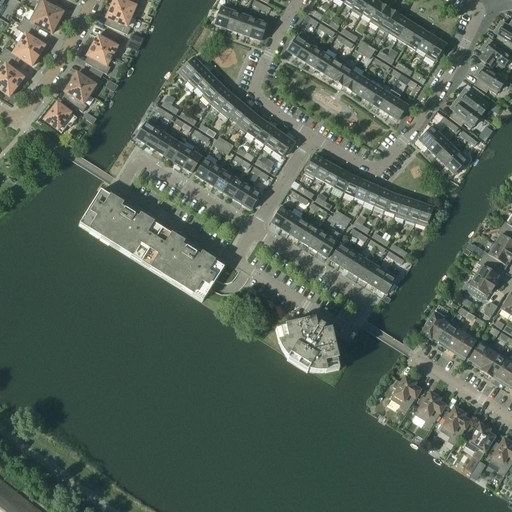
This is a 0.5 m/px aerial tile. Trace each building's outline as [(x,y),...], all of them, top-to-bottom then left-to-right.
[(49,0),(34,0),(39,2),(33,12),(58,25),(61,18),(60,17),(62,14),(47,6),(49,0)] [(134,19),(141,2),(136,0),(114,0),(113,3),(112,3),(109,8),(134,19)] [(358,0),(345,0),(343,4),(352,10),(350,12),(351,12),(358,0)] [(370,0),(358,0),(351,12),(360,18),(370,0)] [(380,5),(371,0),(370,0),(360,18),(362,16),(370,21),(369,23),(380,5)] [(262,6),(255,2),(253,7),(260,10),(262,6)] [(390,11),(380,5),(369,23),(378,29),(390,11)] [(233,10),(221,6),(219,13),(217,13),(214,20),(216,21),(214,26),(226,30),(233,10)] [(260,10),(267,14),(269,9),(262,6),(260,10)] [(134,19),(109,8),(107,14),(108,15),(106,19),(108,20),(105,27),(127,36),(130,29),(126,27),(130,18),(134,19)] [(243,17),(232,13),(233,10),(226,30),(237,34),(243,17)] [(311,10),(309,15),(313,18),(319,21),(322,17),(316,13),(311,10)] [(399,17),(390,11),(378,29),(387,35),(399,17)] [(58,25),(33,12),(28,22),(23,19),(20,25),(33,33),(36,27),(51,35),(53,31),(54,32),(58,25)] [(255,18),(254,20),(243,17),(237,34),(248,38),(255,18)] [(408,22),(399,17),(387,35),(396,41),(408,22)] [(248,38),(260,43),(262,38),(263,38),(266,30),(264,30),(267,23),(255,18),(248,38)] [(331,23),(325,19),(322,23),(329,27),(331,23)] [(309,24),(315,28),(318,24),(312,20),(309,24)] [(417,28),(408,22),(396,41),(406,46),(417,28)] [(329,27),(335,31),(337,26),(331,23),(329,27)] [(509,29),(501,24),(496,32),(499,34),(493,43),(511,54),(511,31),(508,29),(509,29)] [(33,33),(20,25),(16,30),(24,36),(18,45),(39,58),(43,51),(42,51),(44,47),(29,38),(33,33)] [(327,30),(321,26),(318,30),(324,34),(327,30)] [(426,34),(417,28),(406,46),(415,52),(416,50),(426,34)] [(324,34),(330,38),(333,33),(327,30),(324,34)] [(350,34),(344,30),(341,35),(347,38),(350,34)] [(123,43),(102,32),(99,38),(97,37),(95,42),(94,41),(91,47),(111,58),(116,48),(120,50),(123,43)] [(347,38),(353,42),(356,38),(350,34),(347,38)] [(435,40),(426,34),(416,50),(425,56),(424,58),(435,40)] [(296,59),(307,42),(297,36),(293,42),(292,41),(288,48),(289,49),(287,53),(296,59)] [(135,37),(133,43),(139,45),(141,40),(135,37)] [(345,41),(339,37),(336,42),(342,45),(345,41)] [(424,58),(433,64),(438,57),(439,58),(443,51),(442,50),(445,46),(435,40),(424,58)] [(342,45),(349,49),(351,45),(345,41),(342,45)] [(316,47),(307,42),(296,59),(305,64),(316,47)] [(510,59),(488,42),(483,49),(486,51),(479,60),(491,69),(493,66),(500,72),(510,59)] [(367,47),(361,43),(358,47),(364,51),(367,47)] [(39,58),(18,45),(13,54),(4,49),(1,55),(13,64),(17,58),(31,67),(33,64),(35,64),(39,58)] [(90,71),(101,77),(103,74),(106,76),(110,69),(106,67),(111,58),(91,47),(88,52),(89,53),(87,57),(88,58),(85,64),(91,68),(90,71)] [(325,53),(316,47),(305,64),(314,70),(325,53)] [(364,51),(358,47),(355,52),(362,56),(364,51)] [(370,55),(373,51),(367,47),(364,51),(370,55)] [(370,55),(364,51),(362,56),(368,60),(370,55)] [(333,61),(324,55),(325,53),(314,70),(324,76),(333,61)] [(386,57),(380,53),(377,58),(383,61),(386,57)] [(13,64),(1,55),(0,55),(0,62),(5,66),(0,72),(0,76),(17,89),(21,83),(20,82),(23,79),(9,69),(13,64)] [(333,61),(324,76),(333,82),(343,64),(345,63),(335,57),(333,61)] [(383,61),(390,65),(392,61),(386,57),(383,61)] [(201,67),(193,59),(189,63),(188,62),(183,68),(184,69),(178,74),(186,82),(201,67)] [(382,64),(376,60),(373,65),(379,68),(382,64)] [(353,70),(343,64),(333,82),(342,87),(353,70)] [(379,68),(385,72),(388,68),(382,64),(379,68)] [(405,68),(398,65),(396,69),(402,73),(405,68)] [(209,75),(201,67),(186,82),(194,90),(209,75)] [(504,82),(481,67),(476,75),(479,77),(473,86),(486,94),(488,91),(495,96),(504,82)] [(402,73),(408,77),(411,72),(405,68),(402,73)] [(90,71),(88,74),(82,70),(78,76),(76,74),(74,79),(73,78),(69,83),(89,96),(94,87),(98,89),(102,83),(99,81),(101,77),(90,71)] [(360,78),(352,73),(353,70),(342,87),(351,93),(360,78)] [(400,75),(394,72),(391,76),(397,80),(400,75)] [(414,74),(411,79),(417,82),(420,78),(414,74)] [(216,83),(209,75),(194,90),(196,88),(203,96),(201,97),(201,98),(216,83)] [(397,80),(404,84),(406,79),(400,75),(397,80)] [(17,89),(0,76),(0,91),(9,98),(11,95),(12,96),(17,89)] [(370,84),(360,78),(351,93),(360,99),(370,84)] [(369,105),(379,89),(380,87),(371,81),(370,84),(360,99),(369,105)] [(409,81),(407,86),(413,89),(415,85),(409,81)] [(89,96),(69,83),(66,88),(67,89),(64,93),(66,94),(62,100),(82,113),(86,107),(83,105),(89,96)] [(224,90),(216,83),(201,98),(209,106),(224,90)] [(480,117),(489,105),(482,99),(484,96),(472,87),(466,96),(463,94),(458,101),(480,117)] [(388,95),(379,89),(369,105),(378,110),(388,95)] [(232,97),(224,90),(209,106),(218,113),(232,97)] [(390,91),(388,95),(378,110),(388,116),(399,97),(390,91)] [(241,104),(232,97),(218,113),(227,120),(241,104)] [(397,101),(400,97),(399,97),(388,116),(397,122),(400,118),(401,119),(405,112),(404,111),(407,107),(397,101)] [(480,117),(458,101),(453,108),(455,110),(449,119),(460,127),(463,125),(470,130),(480,117)] [(171,107),(165,103),(162,107),(168,111),(171,107)] [(61,134),(67,126),(70,128),(76,119),(57,104),(49,113),(48,112),(43,119),(45,120),(44,121),(61,134)] [(249,111),(241,104),(227,120),(227,121),(229,119),(236,125),(235,127),(249,111)] [(168,111),(174,115),(177,111),(171,107),(168,111)] [(165,113),(159,109),(156,114),(162,117),(165,113)] [(257,118),(249,111),(235,127),(244,135),(245,133),(257,118)] [(96,118),(88,112),(83,119),(92,125),(96,118)] [(171,117),(165,113),(162,117),(169,121),(171,117)] [(180,119),(186,122),(189,118),(182,114),(180,119)] [(186,122),(192,126),(195,122),(189,118),(186,122)] [(266,124),(257,118),(245,133),(255,140),(266,124)] [(450,124),(444,119),(441,123),(447,128),(450,124)] [(183,124),(177,121),(175,125),(181,129),(183,124)] [(155,130),(145,124),(142,128),(141,127),(137,134),(138,135),(135,140),(145,146),(155,130)] [(190,128),(183,124),(181,129),(187,133),(190,128)] [(275,131),(266,124),(255,140),(264,146),(275,131)] [(447,128),(453,132),(457,128),(450,124),(447,128)] [(155,130),(145,146),(154,151),(164,135),(166,132),(157,126),(155,130)] [(208,130),(202,126),(199,131),(205,135),(208,130)] [(442,135),(433,126),(427,132),(426,131),(421,137),(422,138),(418,142),(427,150),(442,135)] [(205,135),(211,138),(214,134),(208,130),(205,135)] [(283,137),(275,131),(264,146),(272,152),(283,137)] [(202,136),(196,132),(193,137),(199,140),(202,136)] [(469,138),(463,133),(460,137),(466,142),(469,138)] [(173,141),(164,135),(154,151),(163,157),(173,141)] [(450,143),(448,145),(440,137),(442,135),(427,150),(435,159),(450,143)] [(208,140),(202,136),(199,140),(205,144),(208,140)] [(272,152),(281,159),(285,154),(286,155),(291,149),(289,148),(292,143),(283,137),(272,152)] [(473,147),(476,143),(469,138),(466,142),(473,147)] [(225,143),(219,139),(216,143),(223,147),(225,143)] [(182,147),(173,141),(163,157),(172,163),(182,147)] [(78,145),(73,142),(69,147),(74,150),(78,145)] [(223,147),(216,143),(214,148),(220,152),(223,147)] [(229,151),(232,146),(225,143),(223,147),(229,151)] [(459,152),(450,143),(435,159),(444,167),(459,152)] [(191,153),(182,147),(172,163),(181,169),(191,153)] [(229,151),(223,147),(220,152),(226,156),(229,151)] [(246,154),(240,150),(237,154),(243,158),(246,154)] [(46,156),(41,152),(38,157),(43,161),(46,156)] [(444,167),(453,176),(457,172),(458,173),(463,167),(462,166),(468,160),(459,152),(444,167)] [(201,158),(191,153),(181,169),(191,174),(201,158)] [(243,158),(249,162),(252,158),(246,154),(243,158)] [(323,162),(313,156),(310,161),(309,160),(305,167),(307,168),(303,175),(313,180),(323,162)] [(242,161),(236,158),(234,162),(240,166),(242,161)] [(214,166),(204,161),(194,177),(204,183),(214,166)] [(249,165),(242,161),(240,166),(246,170),(249,165)] [(264,165),(258,161),(255,166),(261,170),(264,165)] [(332,167),(323,162),(313,180),(313,181),(314,178),(323,184),(332,167)] [(261,170),(267,173),(270,169),(264,165),(261,170)] [(223,172),(214,166),(204,183),(213,188),(223,172)] [(342,172),(332,167),(323,184),(333,189),(342,172)] [(261,173),(255,169),(252,173),(258,177),(261,173)] [(232,178),(223,172),(213,188),(222,194),(232,178)] [(351,177),(342,172),(333,189),(343,194),(351,177)] [(267,177),(261,173),(258,177),(264,181),(267,177)] [(361,182),(351,177),(343,194),(353,199),(361,182)] [(241,184),(232,178),(222,194),(231,200),(241,184)] [(371,186),(361,182),(353,199),(363,203),(371,186)] [(250,189),(241,184),(231,200),(240,205),(250,189)] [(381,190),(371,186),(363,203),(373,208),(381,190)] [(306,191),(300,188),(297,192),(303,196),(306,191)] [(250,211),(253,207),(254,208),(258,201),(257,200),(260,195),(250,189),(240,205),(250,211)] [(391,195),(381,190),(373,208),(384,212),(391,195)] [(223,268),(100,191),(78,226),(201,304),(209,291),(212,286),(223,268)] [(303,196),(309,200),(312,195),(306,191),(303,196)] [(300,198),(294,194),(291,198),(298,202),(300,198)] [(401,198),(391,195),(384,212),(395,216),(394,218),(401,198)] [(298,202),(304,206),(307,202),(300,198),(298,202)] [(411,202),(401,198),(394,218),(404,222),(411,202)] [(324,203),(318,199),(315,203),(321,207),(324,203)] [(422,205),(411,202),(404,222),(415,225),(422,205)] [(321,207),(328,211),(330,207),(324,203),(321,207)] [(292,211),(283,205),(280,208),(278,213),(276,212),(272,219),(273,220),(270,224),(280,230),(292,211)] [(319,209),(313,205),(310,210),(316,214),(319,209)] [(415,225),(425,229),(428,222),(429,222),(432,214),(430,214),(432,209),(422,205),(415,225)] [(316,214),(322,217),(325,213),(319,209),(316,214)] [(290,214),(292,211),(280,230),(289,236),(299,220),(290,214)] [(343,216),(337,213),(334,217),(340,221),(343,216)] [(346,225),(349,220),(343,216),(340,221),(346,225)] [(511,216),(507,225),(504,223),(500,229),(511,236),(511,216)] [(340,221),(334,217),(331,222),(337,225),(340,221)] [(308,226),(299,220),(289,236),(298,242),(308,226)] [(346,225),(340,221),(337,225),(344,229),(346,225)] [(308,226),(298,242),(307,247),(317,231),(319,229),(320,227),(311,222),(308,226)] [(353,227),(359,231),(362,226),(356,223),(353,227)] [(359,231),(365,235),(368,230),(362,226),(359,231)] [(328,235),(319,229),(307,247),(317,253),(328,235)] [(511,236),(500,229),(496,235),(500,237),(494,246),(511,257),(511,236)] [(359,235),(353,231),(350,235),(357,239),(359,235)] [(224,237),(229,240),(232,235),(227,232),(224,237)] [(326,259),(337,241),(328,235),(317,253),(326,259)] [(357,239),(363,243),(365,238),(359,235),(357,239)] [(381,239),(375,235),(372,239),(378,243),(381,239)] [(378,243),(385,247),(387,242),(381,239),(378,243)] [(378,246),(372,242),(369,247),(375,250),(378,246)] [(349,251),(339,245),(329,261),(339,267),(349,251)] [(375,250),(381,254),(384,250),(378,246),(375,250)] [(399,250),(393,246),(390,250),(396,254),(399,250)] [(511,258),(511,257),(494,246),(488,255),(485,253),(481,259),(501,272),(507,263),(509,264),(511,258)] [(396,254),(402,258),(405,254),(399,250),(396,254)] [(358,257),(349,251),(339,267),(348,273),(358,257)] [(396,257),(390,254),(387,258),(393,262),(396,257)] [(367,263),(358,257),(348,273),(357,279),(367,263)] [(393,262),(399,266),(402,261),(396,257),(393,262)] [(481,259),(477,265),(480,267),(475,277),(493,288),(497,282),(495,281),(501,272),(481,259)] [(376,268),(367,263),(357,279),(366,284),(376,268)] [(387,272),(386,272),(385,274),(376,268),(366,284),(376,290),(387,272)] [(396,278),(387,272),(376,290),(385,296),(388,291),(389,292),(393,285),(392,285),(396,278)] [(493,288),(475,277),(469,286),(465,284),(462,290),(482,303),(488,293),(489,294),(493,288)] [(511,311),(511,296),(510,295),(500,310),(509,316),(511,311)] [(490,304),(483,315),(490,319),(497,308),(490,304)] [(467,313),(461,309),(458,314),(464,318),(467,313)] [(448,321),(434,312),(429,321),(428,320),(423,328),(424,328),(420,335),(430,341),(431,339),(436,341),(448,321)] [(470,322),(473,317),(467,313),(464,318),(470,322)] [(479,327),(482,323),(476,319),(473,324),(479,327)] [(458,327),(448,321),(436,341),(440,344),(439,345),(445,349),(458,327)] [(494,327),(500,330),(503,326),(497,322),(494,327)] [(337,371),(337,372),(338,371),(329,333),(313,323),(289,328),(274,332),(275,333),(276,333),(277,340),(280,347),(283,354),(288,360),(294,365),(300,369),(307,372),(314,374),(322,374),(329,373),(337,371)] [(467,333),(465,336),(457,331),(459,328),(458,327),(445,349),(451,353),(452,351),(455,353),(467,333)] [(490,334),(496,338),(499,333),(493,329),(490,334)] [(477,339),(467,333),(455,353),(458,355),(457,357),(463,361),(477,339)] [(508,339),(502,335),(499,340),(505,344),(508,339)] [(490,347),(480,341),(467,363),(473,367),(474,365),(477,367),(490,347)] [(499,353),(490,347),(477,367),(480,369),(479,371),(485,375),(499,353)] [(508,359),(499,353),(485,375),(491,379),(492,377),(496,379),(508,359)] [(511,372),(511,365),(507,362),(508,359),(496,379),(499,381),(498,382),(504,386),(511,372)] [(400,407),(397,411),(404,416),(420,391),(413,387),(415,384),(404,378),(400,384),(396,381),(392,388),(396,391),(389,401),(400,407)] [(425,423),(422,427),(429,431),(444,407),(438,403),(440,400),(429,393),(425,399),(421,397),(417,404),(421,406),(414,416),(425,423)] [(409,411),(413,414),(417,409),(412,406),(409,411)] [(449,438),(447,442),(454,447),(469,422),(463,418),(464,415),(454,409),(450,415),(446,412),(441,419),(445,422),(439,432),(449,438)] [(474,454),(472,458),(479,462),(494,438),(487,434),(489,431),(478,424),(475,430),(471,428),(466,435),(470,437),(464,447),(474,454)] [(499,469),(496,473),(503,478),(508,470),(511,466),(511,463),(511,449),(511,445),(503,439),(499,446),(495,443),(491,450),(495,453),(488,463),(499,469)] [(38,511),(0,481),(0,511),(38,511)]
